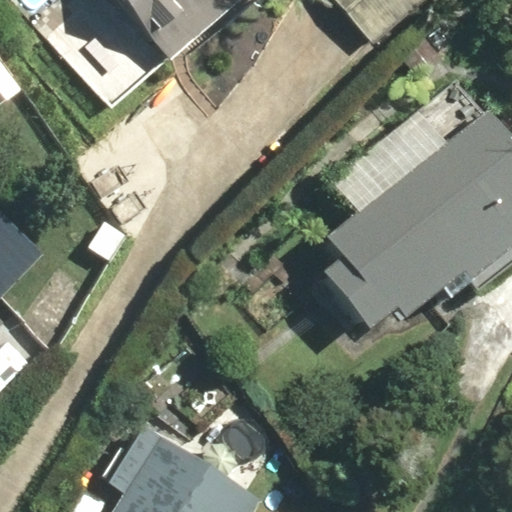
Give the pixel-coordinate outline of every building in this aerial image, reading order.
[(114,0),(170,64),(244,0),(114,0)] [(334,0),(372,45),(426,0),(334,0)] [(327,185),(355,218),(328,240),(342,257),(319,277),(366,334),(391,313),(402,326),(463,276),(473,287),(511,254),(511,144),(484,111),(443,144),(415,112),(327,185)] [(0,301),(43,258),(0,214),(0,301)] [(198,432),(186,451),(142,424),(106,482),(121,491),(108,511),(259,511),(266,501),(222,473),(234,454),(198,432)]
